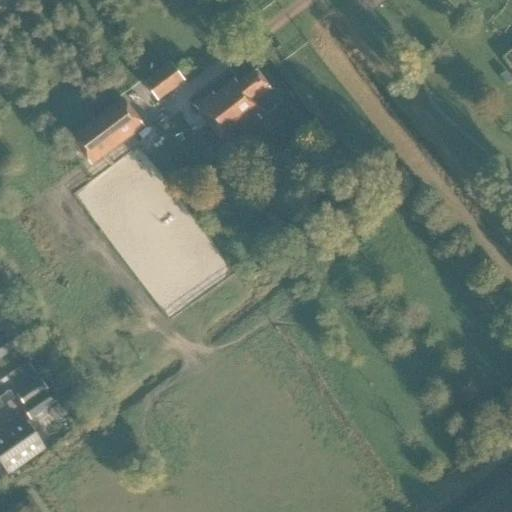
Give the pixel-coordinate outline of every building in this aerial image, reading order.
[(181,60),(152,78),(164,99),(194,81),(181,60)] [(226,147),(238,137),(282,104),(283,96),(279,91),(271,90),(257,71),(239,85),(236,80),(215,96),(213,93),(196,107),(226,147)] [(71,139),(93,168),(145,128),(123,98),(71,139)] [(0,359),(16,348),(8,335),(0,340),(0,359)] [(16,394),(23,406),(47,390),(39,379),(16,394)] [(0,407),(13,399),(8,391),(0,396),(0,407)] [(54,402),(47,392),(22,409),(29,420),(54,402)] [(48,412),(55,422),(66,414),(59,404),(48,412)] [(41,449),(21,421),(0,436),(0,462),(7,472),(41,449)]
